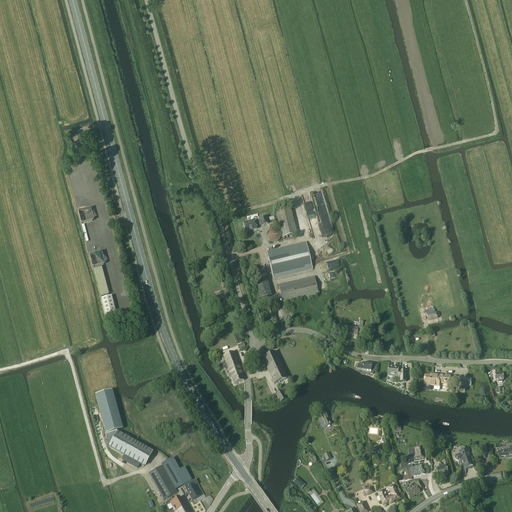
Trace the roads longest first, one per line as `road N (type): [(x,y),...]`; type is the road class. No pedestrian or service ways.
road 1 (primary): [(239,468),(187,386),(153,305),(72,0)]
road 2 (unclassified): [(254,348),(146,0)]
road 3 (track): [(161,503),(141,471),(104,483),(67,351),(0,370)]
road 4 (unclassified): [(511,363),(371,358),(299,330),(254,348)]
road 5 (track): [(308,235),(297,194),(375,174),(430,148)]
road 6 (unclassified): [(239,468),(248,450),(246,366),(254,348)]
